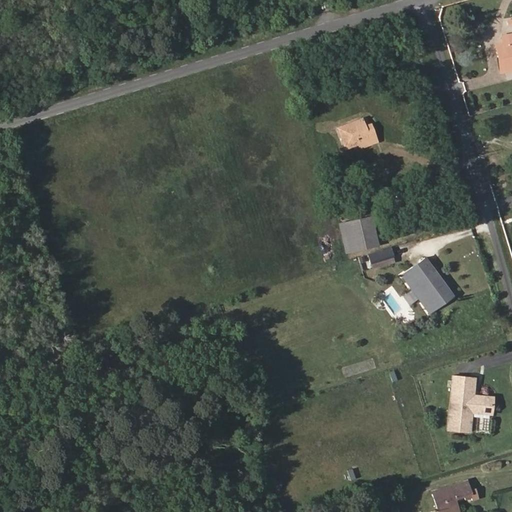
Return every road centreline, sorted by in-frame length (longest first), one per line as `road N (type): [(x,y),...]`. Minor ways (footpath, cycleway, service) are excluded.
road 1 (residential): [(0,126),(426,2)]
road 2 (residential): [(511,287),(426,2)]
